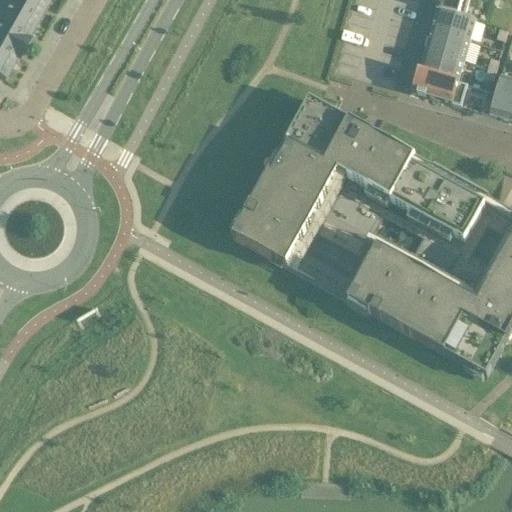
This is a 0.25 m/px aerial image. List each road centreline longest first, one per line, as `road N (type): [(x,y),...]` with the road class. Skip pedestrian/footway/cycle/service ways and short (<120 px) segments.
road 1 (tertiary): [(71,199),(177,0)]
road 2 (tertiary): [(152,0),(45,182)]
road 3 (residential): [(92,0),(26,115),(0,123)]
road 4 (tertiary): [(19,281),(51,280),(75,259),(83,229),(71,199)]
